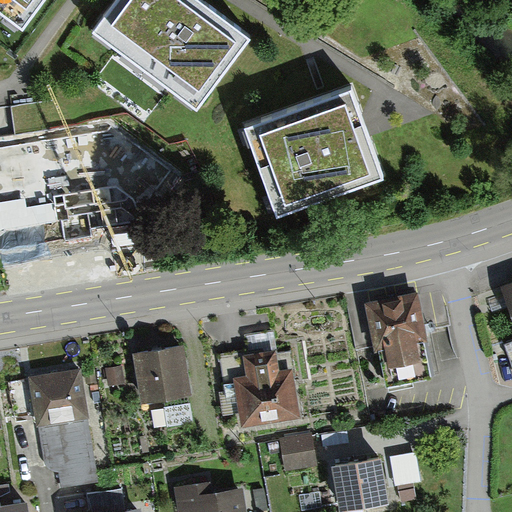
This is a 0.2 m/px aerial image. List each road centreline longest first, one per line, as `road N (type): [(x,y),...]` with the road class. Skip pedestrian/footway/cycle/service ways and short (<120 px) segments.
road 1 (primary): [(0,317),(433,244)]
road 2 (residential): [(433,244),(482,404),(481,511)]
